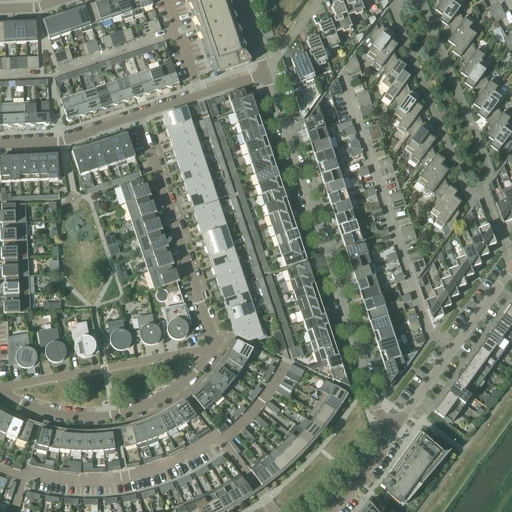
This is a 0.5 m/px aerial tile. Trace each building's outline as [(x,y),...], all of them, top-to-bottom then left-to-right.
[(95,3),(94,3),(101,23),(111,20),(104,0),(104,1),(100,2),(99,4),(96,5),(95,3)] [(105,0),(104,0),(111,20),(121,16),(115,0),(110,0),(110,1),(106,2),(105,0)] [(115,0),(121,16),(123,20),(133,17),(127,0),(115,0)] [(142,9),(138,0),(127,0),(133,17),(143,13),(142,9)] [(138,0),(142,9),(153,6),(152,4),(152,5),(150,0),(138,0)] [(215,73),(216,75),(248,64),(226,0),(187,0),(208,61),(214,73),(215,73)] [(342,3),(342,4),(352,28),(352,27),(348,17),(354,14),(355,16),(363,13),(362,11),(364,10),(364,11),(359,0),(346,0),(348,3),(343,5),(342,3)] [(438,21),(453,0),(436,0),(438,5),(434,11),(442,16),(438,21)] [(447,26),(449,31),(461,15),(458,10),(465,1),(464,0),(453,0),(438,21),(446,27),(447,26)] [(85,7),(84,7),(91,27),(101,23),(94,3),(94,4),(90,5),(89,8),(85,9),(85,7)] [(330,20),(339,44),(340,44),(335,34),(342,31),(343,33),(350,30),(350,28),(351,27),(351,28),(352,28),(342,4),(340,5),(339,3),(332,6),(333,8),(331,8),(336,20),(331,22),(330,20)] [(488,10),(491,17),(503,11),(499,4),(488,10)] [(75,10),(74,10),(80,30),(82,34),(92,30),(91,27),(84,7),(83,7),(84,8),(80,9),(79,11),(75,12),(75,10)] [(64,13),(64,14),(70,33),(80,30),(74,10),(73,10),(73,11),(70,12),(69,14),(65,16),(64,13)] [(503,11),(491,17),(495,24),(506,18),(503,11)] [(54,17),(53,17),(60,37),(70,33),(64,14),(63,14),(59,16),(58,18),(55,19),(54,17)] [(451,52),(451,53),(474,22),(466,16),(463,20),(461,15),(449,31),(451,36),(447,42),(454,48),(451,52)] [(60,37),(53,17),(53,18),(49,19),(48,21),(44,22),(44,20),(42,21),(43,22),(49,39),(48,39),(49,40),(50,44),(61,41),(60,37)] [(318,37),(317,37),(327,61),(323,51),(330,48),(331,50),(338,47),(337,45),(339,44),(339,45),(339,44),(330,20),(329,21),(328,22),(327,19),(319,22),(320,25),(319,25),(323,37),(318,39),(318,37)] [(157,20),(147,24),(150,34),(160,31),(161,31),(157,20)] [(15,23),(14,23),(15,44),(26,43),(25,22),(24,22),(24,25),(20,25),(19,23),(15,23)] [(26,22),(25,22),(26,43),(37,43),(37,41),(36,23),(37,23),(36,22),(35,22),(35,24),(31,24),(29,23),(26,23),(26,22)] [(460,57),(462,62),(473,47),(471,41),(476,35),(468,30),(474,22),(451,53),(459,58),(460,57)] [(4,23),(3,23),(4,44),(15,44),(14,23),(13,23),(13,25),(10,25),(8,24),(4,24),(4,23)] [(370,66),(393,35),(385,29),(384,30),(382,25),(378,30),(376,25),(368,35),(373,46),(366,56),(374,61),(370,66)] [(126,30),(116,34),(119,45),(130,41),(126,30)] [(116,34),(106,37),(109,48),(119,45),(116,34)] [(511,34),(502,39),(506,46),(511,43),(511,34)] [(381,67),(383,72),(395,57),(393,51),(397,45),(390,40),(393,35),(370,66),(378,72),(381,67)] [(305,54),(315,78),(311,68),(317,65),(318,67),(326,64),(325,62),(326,61),(327,62),(327,61),(317,37),(317,38),(315,39),(315,36),(307,39),(308,42),(306,42),(311,54),(306,56),(305,54)] [(464,84),(487,53),(479,47),(475,52),(473,47),(462,62),(464,68),(460,74),(467,79),(464,84)] [(68,62),(65,51),(54,54),(58,66),(58,65),(68,62)] [(315,78),(305,54),(305,55),(303,56),(302,53),(295,56),(296,59),(291,61),(295,72),(288,75),(287,75),(291,88),(292,87),(305,82),(306,84),(313,81),(312,79),(314,78),(315,78)] [(472,89),(475,94),(486,78),(484,73),(491,64),(483,58),(487,53),(464,84),(472,90),(472,89)] [(354,54),(346,67),(349,76),(360,72),(355,54),(354,54)] [(38,57),(27,58),(27,69),(38,69),(39,69),(38,57)] [(383,97),(406,66),(398,61),(397,62),(395,57),(383,72),(386,78),(381,84),(389,89),(383,97)] [(27,58),(16,59),(16,70),(27,69),(27,58)] [(16,59),(5,59),(6,70),(16,70),(16,59)] [(172,63),(159,67),(166,88),(167,88),(168,88),(169,88),(170,88),(171,88),(172,88),(172,87),(173,87),(173,86),(179,84),(172,63)] [(394,99),(396,104),(408,88),(405,83),(410,77),(402,71),(406,67),(406,66),(383,97),(391,103),(394,99)] [(159,67),(148,71),(155,92),(156,91),(157,92),(158,92),(159,92),(160,92),(161,91),(162,90),(162,89),(166,88),(159,67)] [(148,71),(138,74),(145,95),(146,95),(147,96),(148,96),(149,95),(150,95),(151,94),(151,93),(155,92),(148,71)] [(138,74),(127,78),(134,99),(135,98),(135,99),(136,99),(137,99),(138,99),(139,99),(139,98),(140,98),(140,97),(141,96),(145,95),(138,74)] [(127,78),(116,82),(123,102),(124,102),(125,103),(126,103),(127,103),(128,102),(129,101),(130,100),(134,99),(127,78)] [(476,115),(477,116),(499,84),(491,79),(488,83),(486,78),(475,94),(477,99),(472,105),(480,111),(476,115)] [(328,90),(331,98),(342,94),(337,79),(328,90)] [(116,82),(105,85),(112,106),(113,106),(114,106),(115,106),(116,106),(117,106),(118,105),(119,105),(119,104),(123,102),(116,82)] [(485,120),(487,125),(499,110),(497,104),(503,95),(496,89),(499,85),(499,84),(477,116),(484,121),(485,120)] [(105,85),(94,89),(101,110),(102,109),(103,110),(104,110),(105,110),(106,110),(107,109),(108,108),(108,107),(112,106),(105,85)] [(395,129),(396,129),(418,98),(411,92),(410,93),(408,88),(396,104),(398,109),(391,118),(399,124),(395,129)] [(94,89),(84,92),(90,113),(91,113),(92,113),(93,114),(94,114),(95,113),(96,113),(97,112),(97,111),(101,110),(94,89)] [(227,95),(234,114),(255,107),(252,96),(246,98),(244,90),(244,89),(227,95)] [(355,95),(357,102),(369,98),(367,91),(355,95)] [(84,92),(73,96),(80,117),(81,116),(81,117),(82,117),(83,117),(84,117),(85,117),(85,116),(86,116),(86,115),(86,114),(90,113),(84,92)] [(80,117),(73,96),(60,100),(66,116),(66,117),(66,118),(65,118),(66,119),(66,120),(66,121),(67,121),(68,122),(69,122),(70,122),(71,122),(71,121),(72,121),(73,120),(73,119),(80,117)] [(369,98),(357,102),(360,109),(371,105),(369,98)] [(407,130),(409,135),(420,120),(418,114),(423,108),(415,103),(419,98),(418,98),(396,129),(403,135),(407,130)] [(207,102),(212,117),(219,115),(214,99),(207,102)] [(305,129),(307,135),(326,129),(321,115),(325,114),(321,101),(306,121),(307,123),(304,124),(303,124),(304,127),(305,127),(306,127),(307,129),(306,129),(305,129)] [(48,102),(35,103),(36,125),(44,124),(44,125),(45,126),(46,126),(47,126),(48,126),(49,125),(50,124),(50,123),(50,122),(50,121),(50,120),(49,120),(48,102)] [(24,103),(13,104),(14,126),(18,126),(19,127),(20,127),(21,127),(22,127),(23,127),(23,126),(24,125),(25,125),(24,103)] [(35,103),(24,103),(25,125),(29,125),(30,126),(31,127),(32,127),(33,127),(34,126),(35,126),(35,125),(36,125),(35,103)] [(207,112),(204,103),(199,104),(202,114),(207,112)] [(13,104),(1,105),(2,126),(6,126),(7,127),(8,128),(9,128),(10,128),(11,127),(12,127),(13,126),(14,126),(13,104)] [(234,114),(237,124),(259,117),(255,107),(234,114)] [(166,129),(166,130),(191,122),(186,108),(180,111),(181,112),(176,114),(175,112),(163,116),(164,118),(163,119),(165,126),(167,126),(168,129),(166,129)] [(489,147),(511,116),(504,110),(501,115),(499,110),(487,125),(489,131),(485,137),(493,142),(489,147)] [(511,115),(511,116),(489,147),(497,153),(498,152),(500,157),(504,152),(506,157),(511,149),(511,142),(509,136),(511,132),(511,123),(509,121),(511,116),(511,115)] [(237,124),(241,134),(262,127),(259,117),(237,124)] [(408,160),(431,129),(423,124),(422,125),(420,120),(409,135),(411,140),(404,150),(412,155),(408,160)] [(170,140),(170,141),(194,133),(191,122),(166,130),(169,137),(170,137),(171,140),(170,140)] [(366,128),(369,136),(380,132),(378,125),(366,128)] [(207,128),(211,139),(215,138),(212,127),(207,128)] [(241,134),(244,145),(266,137),(262,127),(241,134)] [(308,140),(310,145),(329,139),(326,129),(307,135),(308,138),(308,137),(309,137),(310,139),(309,140),(309,139),(308,140)] [(419,161),(422,167),(433,151),(431,146),(435,140),(428,134),(431,130),(431,129),(408,160),(416,166),(419,161)] [(380,132),(369,136),(371,143),(383,139),(380,132)] [(173,151),(173,152),(198,143),(194,133),(170,141),(172,148),(174,148),(175,150),(173,151)] [(127,134),(118,137),(126,161),(135,158),(127,134)] [(118,137),(108,140),(116,164),(126,161),(118,137)] [(244,145),(247,155),(269,148),(266,137),(244,145)] [(211,139),(214,150),(219,148),(215,138),(211,139)] [(312,150),(314,156),(333,149),(329,139),(310,145),(311,148),(312,148),(312,147),(313,147),(314,149),(312,150)] [(108,140),(99,143),(107,167),(116,164),(108,140)] [(347,149),(345,152),(347,156),(353,154),(351,150),(360,148),(358,141),(349,144),(350,148),(347,149)] [(99,143),(90,146),(98,170),(107,167),(99,143)] [(177,162),(202,154),(198,143),(173,152),(176,159),(178,158),(179,161),(177,162)] [(90,146),(81,149),(89,173),(98,170),(90,146)] [(214,150),(218,161),(222,159),(219,148),(214,150)] [(247,155),(251,165),(272,158),(269,148),(247,155)] [(315,160),(317,166),(340,158),(336,148),(333,149),(314,156),(315,158),(316,157),(317,160),(316,160),(315,160)] [(89,173),(81,149),(72,152),(80,176),(89,173)] [(421,192),(444,161),(436,155),(435,156),(433,151),(422,167),(424,172),(417,181),(424,187),(421,192)] [(180,173),(181,173),(205,165),(202,154),(177,162),(179,169),(181,169),(182,172),(180,173)] [(57,155),(47,156),(48,181),(58,180),(57,155)] [(38,156),(28,157),(29,182),(39,181),(38,156)] [(47,156),(38,156),(39,181),(48,181),(47,156)] [(0,183),(10,183),(9,158),(0,157),(0,183)] [(18,157),(9,158),(10,183),(20,182),(18,157)] [(28,157),(18,157),(20,182),(29,182),(28,157)] [(251,165),(254,175),(276,168),(272,158),(251,165)] [(340,158),(317,166),(318,168),(320,168),(320,170),(319,170),(321,176),(339,170),(343,168),(340,158)] [(377,162),(380,169),(391,165),(389,158),(377,162)] [(218,161),(221,172),(226,170),(222,159),(218,161)] [(432,193),(434,198),(446,182),(444,177),(448,171),(440,166),(444,161),(421,192),(429,197),(432,193)] [(184,183),(184,184),(209,176),(205,165),(181,173),(183,180),(185,180),(186,183),(184,183)] [(391,165),(380,169),(382,176),(394,173),(391,165)] [(254,175),(258,186),(279,178),(276,168),(254,175)] [(221,172),(225,182),(230,181),(226,170),(221,172)] [(322,181),(324,186),(343,180),(339,170),(321,176),(321,179),(322,178),(323,178),(324,180),(323,181),(323,180),(322,181)] [(188,194),(188,195),(212,187),(209,176),(184,184),(187,191),(188,191),(189,194),(188,194)] [(258,186),(261,196),(283,189),(279,178),(258,186)] [(119,187),(125,204),(148,197),(142,179),(141,179),(142,179),(119,187)] [(325,191),(327,197),(346,190),(343,180),(324,186),(325,189),(325,188),(326,188),(327,191),(326,191),(325,191)] [(230,181),(225,182),(229,196),(234,194),(230,181)] [(434,223),(456,192),(449,187),(448,188),(446,182),(434,198),(436,203),(430,213),(437,218),(434,223)] [(502,194),(505,201),(510,212),(511,214),(511,213),(511,189),(510,184),(500,188),(503,194),(502,194)] [(212,187),(188,195),(190,202),(192,202),(194,208),(205,204),(205,202),(210,200),(210,202),(217,200),(212,187)] [(261,196),(264,206),(286,199),(283,189),(261,196)] [(329,201),(331,207),(350,200),(346,190),(327,197),(328,199),(329,199),(330,198),(331,201),(330,201),(329,201)] [(389,196),(391,203),(403,199),(400,192),(389,196)] [(456,192),(434,223),(442,229),(445,224),(449,235),(457,225),(455,220),(459,215),(456,209),(461,203),(453,197),(457,193),(456,192)] [(125,204),(131,221),(154,214),(148,197),(125,204)] [(264,206),(268,216),(289,209),(286,199),(264,206)] [(403,199),(391,203),(393,210),(405,206),(403,199)] [(332,211),(334,217),(353,211),(350,200),(331,207),(332,209),(333,209),(334,211),(333,211),(332,211)] [(505,201),(495,205),(503,224),(511,220),(511,215),(511,214),(510,212),(505,201)] [(1,205),(2,224),(26,223),(25,204),(2,205),(1,205)] [(198,225),(223,217),(218,204),(212,206),(212,208),(207,209),(207,208),(195,211),(196,213),(194,214),(197,221),(199,221),(199,224),(198,225)] [(268,216),(271,227),(293,219),(289,209),(268,216)] [(336,222),(338,227),(357,221),(353,211),(334,217),(335,220),(336,219),(337,219),(338,221),(336,222),(336,221),(336,222)] [(131,221),(136,238),(159,231),(154,214),(131,221)] [(201,235),(202,236),(226,228),(223,217),(198,225),(200,232),(202,232),(203,235),(201,235)] [(271,227),(275,237),(296,230),(293,219),(271,227)] [(339,232),(341,238),(360,231),(357,221),(338,227),(338,230),(339,230),(339,229),(340,229),(341,232),(340,232),(339,232)] [(2,224),(3,242),(27,241),(26,223),(2,224)] [(400,229),(402,236),(414,232),(411,225),(400,229)] [(477,230),(479,236),(480,236),(484,247),(485,247),(486,248),(495,245),(496,245),(488,225),(477,230)] [(205,246),(205,247),(230,239),(226,228),(202,236),(204,243),(206,243),(207,246),(205,246)] [(275,237),(278,247),(300,240),(296,230),(275,237)] [(360,231),(341,238),(342,240),(344,239),(344,242),(343,242),(342,242),(344,248),(366,241),(362,230),(360,231)] [(136,238),(142,255),(165,248),(159,231),(136,238)] [(414,232),(402,236),(404,243),(416,240),(414,232)] [(469,240),(472,246),(477,257),(478,259),(487,255),(488,255),(486,248),(485,247),(484,247),(480,236),(479,236),(469,240)] [(209,257),(209,258),(233,249),(230,239),(205,247),(207,254),(209,254),(210,257),(209,257)] [(278,247),(282,257),(303,250),(300,240),(278,247)] [(3,242),(4,260),(28,259),(27,241),(3,242)] [(348,259),(349,262),(370,255),(367,244),(345,251),(347,257),(348,257),(349,256),(350,259),(349,259),(348,259)] [(462,250),(464,256),(465,256),(469,267),(470,267),(471,269),(480,265),(481,265),(478,259),(477,257),(472,246),(462,250)] [(142,255),(148,272),(171,265),(165,248),(142,255)] [(212,268),(237,260),(233,249),(209,258),(211,265),(213,265),(214,267),(212,268)] [(303,250),(282,257),(285,268),(307,261),(303,250)] [(351,269),(352,272),(371,266),(375,264),(372,254),(370,255),(349,262),(351,267),(353,266),(353,269),(352,269),(351,269)] [(454,261),(457,267),(462,278),(462,277),(463,279),(472,276),(473,276),(473,275),(471,269),(470,267),(469,267),(465,256),(464,256),(454,261)] [(4,260),(5,278),(29,277),(28,259),(4,260)] [(411,263),(417,280),(426,268),(423,259),(411,263)] [(216,279),(241,271),(237,260),(212,268),(215,276),(216,275),(217,278),(216,279)] [(286,271),(290,281),(311,274),(308,264),(286,271)] [(171,265),(148,272),(154,290),(176,282),(171,265)] [(355,279),(356,282),(375,276),(371,266),(352,272),(354,278),(355,277),(356,277),(357,279),(356,280),(356,279),(355,279)] [(449,277),(450,277),(454,288),(455,288),(456,290),(465,286),(466,286),(463,279),(462,277),(462,278),(457,267),(447,271),(449,277)] [(219,290),(220,290),(244,282),(241,271),(216,279),(218,287),(220,286),(221,289),(219,290)] [(117,275),(119,282),(128,279),(125,272),(122,273),(117,275)] [(290,281),(293,292),(314,284),(311,274),(290,281)] [(358,290),(359,292),(378,286),(375,276),(356,282),(358,288),(358,287),(359,287),(360,289),(359,290),(358,290)] [(5,278),(5,296),(30,295),(29,277),(5,278)] [(439,281),(442,287),(447,298),(448,300),(458,296),(456,290),(455,288),(454,288),(450,277),(449,277),(439,281)] [(223,301),(248,293),(244,282),(220,290),(222,297),(224,297),(225,300),(223,301)] [(293,292),(296,302),(318,295),(314,284),(293,292)] [(362,300),(363,303),(382,296),(378,286),(359,292),(361,298),(362,298),(363,297),(364,300),(362,300)] [(432,291),(434,298),(435,297),(439,309),(440,308),(441,310),(450,306),(450,307),(451,306),(448,300),(447,298),(442,287),(432,291)] [(227,311),(227,312),(251,303),(248,293),(223,301),(226,308),(227,308),(228,311),(227,311)] [(30,295),(5,296),(6,314),(30,313),(30,295)] [(296,302),(300,312),(321,305),(318,295),(296,302)] [(365,310),(366,313),(385,307),(382,296),(363,303),(364,308),(365,308),(366,307),(367,310),(366,310),(365,310)] [(435,297),(434,298),(424,302),(427,310),(428,310),(432,321),(433,321),(433,320),(442,317),(443,317),(441,310),(440,308),(439,309),(435,297)] [(45,303),(45,311),(60,310),(59,303),(45,303)] [(230,322),(230,323),(243,318),(245,324),(257,320),(251,303),(227,312),(229,319),(231,319),(232,322),(230,322)] [(300,312),(303,322),(325,315),(321,305),(300,312)] [(167,334),(167,335),(168,336),(165,336),(165,337),(168,336),(169,338),(170,338),(172,340),(173,341),(175,341),(176,341),(178,341),(179,341),(180,341),(182,340),(184,339),(185,338),(186,337),(185,337),(194,335),(193,333),(184,306),(163,310),(163,311),(164,311),(167,327),(167,328),(167,329),(167,330),(167,331),(167,332),(167,333),(167,334)] [(368,320),(369,323),(388,317),(385,307),(366,313),(368,318),(370,318),(370,320),(369,320),(368,320)] [(136,342),(141,342),(142,343),(143,344),(144,345),(145,345),(147,346),(148,346),(150,347),(152,346),(153,346),(154,346),(156,345),(157,344),(158,343),(158,342),(163,341),(160,323),(159,323),(153,324),(151,315),(151,316),(135,319),(135,320),(138,319),(140,332),(139,333),(139,334),(139,335),(139,336),(139,337),(139,338),(140,340),(140,341),(136,342)] [(303,322),(307,333),(328,325),(325,315),(303,322)] [(511,320),(505,315),(498,324),(511,333),(511,320)] [(372,331),(373,333),(392,327),(388,317),(369,323),(371,329),(372,329),(372,328),(373,328),(374,330),(373,331),(372,331)] [(243,318),(230,323),(233,330),(235,330),(236,333),(236,335),(248,341),(256,338),(257,341),(266,338),(263,329),(260,330),(257,320),(245,324),(243,318)] [(110,341),(110,342),(110,343),(110,344),(110,345),(111,346),(107,347),(107,348),(111,347),(112,348),(112,349),(113,349),(115,350),(116,351),(117,352),(118,352),(120,352),(121,352),(122,352),(124,351),(126,351),(127,350),(128,349),(129,348),(134,347),(130,328),(124,330),(122,320),(121,320),(121,322),(106,325),(108,325),(110,337),(110,338),(110,339),(110,340),(110,341)] [(79,357),(81,358),(82,358),(83,358),(85,359),(87,359),(88,358),(90,357),(91,357),(92,356),(93,355),(93,354),(98,353),(95,335),(94,335),(88,336),(86,324),(76,326),(71,327),(72,331),(70,331),(70,332),(72,332),(75,344),(74,345),(74,346),(74,347),(74,348),(74,349),(74,350),(74,351),(75,351),(75,352),(75,353),(71,354),(71,355),(76,354),(77,355),(78,356),(78,357),(79,357)] [(511,333),(498,324),(492,332),(509,345),(511,340),(511,333)] [(307,333),(310,343),(332,336),(328,325),(307,333)] [(375,341),(376,344),(395,337),(392,327),(373,333),(375,339),(376,338),(377,341),(376,341),(375,341)] [(64,360),(69,359),(66,340),(65,340),(59,341),(56,328),(56,329),(56,330),(37,333),(37,334),(38,334),(41,347),(45,346),(45,350),(45,351),(45,352),(45,353),(45,354),(45,355),(45,356),(45,357),(46,359),(42,359),(42,360),(46,359),(47,360),(48,361),(50,363),(51,363),(52,363),(53,364),(55,364),(56,364),(57,364),(58,364),(59,364),(61,363),(62,362),(63,362),(63,361),(64,360)] [(273,334),(279,353),(286,350),(280,332),(273,334)] [(492,332),(486,341),(502,353),(509,345),(492,332)] [(21,369),(22,369),(23,369),(24,369),(25,370),(27,370),(29,369),(31,369),(32,368),(33,367),(34,367),(35,366),(34,365),(40,364),(36,346),(35,346),(29,347),(27,334),(26,334),(27,335),(8,339),(9,366),(17,365),(18,365),(18,366),(19,367),(20,368),(21,369)] [(310,343),(313,353),(335,346),(332,336),(310,343)] [(379,351),(380,354),(399,348),(403,346),(400,336),(395,337),(376,344),(378,349),(379,349),(380,348),(381,351),(379,351)] [(232,347),(230,350),(247,360),(250,355),(253,350),(232,339),(229,346),(230,345),(232,347)] [(486,341),(479,350),(496,362),(502,353),(486,341)] [(312,371),(319,368),(317,363),(338,356),(335,346),(313,353),(317,363),(305,367),(312,371)] [(382,361),(383,364),(402,358),(401,357),(402,357),(399,348),(380,354),(381,359),(382,359),(383,359),(384,361),(383,362),(383,361),(382,361)] [(227,354),(225,358),(242,370),(245,365),(247,360),(230,350),(227,354)] [(290,352),(292,360),(298,358),(295,350),(290,352)] [(479,350),(473,359),(490,371),(496,362),(479,350)] [(402,358),(383,364),(383,365),(384,364),(385,364),(386,366),(385,367),(384,366),(384,367),(391,388),(399,377),(398,377),(395,367),(402,365),(404,370),(403,371),(417,353),(417,352),(402,357),(401,357),(402,358)] [(317,363),(319,368),(328,365),(332,380),(345,386),(346,386),(347,386),(347,385),(348,385),(348,384),(341,364),(338,356),(317,363)] [(222,363),(219,367),(235,379),(239,374),(242,370),(225,358),(222,363)] [(473,359),(466,367),(483,380),(490,371),(473,359)] [(293,376),(292,379),(293,380),(292,381),(297,384),(300,379),(304,372),(290,365),(287,372),(293,374),(292,376),(293,376)] [(216,371),(213,374),(228,387),(232,383),(235,379),(219,367),(216,371)] [(466,367),(460,376),(477,388),(483,380),(466,367)] [(291,378),(292,379),(293,376),(292,376),(293,374),(287,372),(285,377),(290,380),(291,378)] [(210,378),(206,382),(221,396),(225,392),(228,387),(213,374),(210,378)] [(460,376),(454,385),(471,397),(477,388),(460,376)] [(318,390),(323,393),(340,404),(340,403),(345,394),(346,394),(345,394),(346,393),(339,389),(339,388),(323,381),(318,390)] [(203,385),(199,389),(213,404),(217,400),(221,396),(206,382),(203,385)] [(454,385),(447,394),(464,406),(471,397),(454,385)] [(281,394),(282,395),(284,392),(283,392),(283,390),(278,387),(275,392),(280,395),(281,394)] [(213,404),(199,389),(195,392),(191,396),(204,411),(209,407),(213,404)] [(493,391),(489,397),(492,399),(498,395),(493,391)] [(323,393),(317,402),(334,413),(333,413),(339,404),(340,404),(323,393)] [(447,394),(441,402),(458,414),(464,406),(447,394)] [(180,404),(176,407),(186,423),(191,420),(196,417),(185,401),(180,404)] [(270,409),(272,410),(273,408),(272,407),(273,406),(268,402),(265,407),(270,410),(270,409)] [(317,402),(311,411),(327,423),(327,422),(333,413),(333,414),(334,413),(317,402)] [(458,414),(441,402),(434,412),(435,412),(434,414),(443,420),(444,418),(451,424),(458,414)] [(172,410),(167,412),(177,429),(181,426),(186,423),(176,407),(172,410)] [(273,408),(272,410),(273,411),(272,412),(276,415),(280,411),(275,407),(274,409),(273,408)] [(479,408),(475,414),(480,417),(484,412),(479,408)] [(311,411),(305,419),(320,432),(320,431),(326,423),(327,423),(311,411)] [(163,415),(158,417),(167,434),(172,432),(177,429),(167,412),(163,415)] [(0,432),(1,433),(6,436),(14,417),(10,415),(6,413),(0,422),(0,432)] [(259,423),(260,424),(262,422),(261,421),(261,420),(257,416),(253,420),(258,424),(259,423)] [(11,438),(16,440),(23,421),(19,420),(14,417),(6,436),(11,438)] [(154,419),(149,421),(157,439),(162,436),(167,434),(158,417),(154,419)] [(305,419),(298,428),(313,440),(312,440),(319,432),(320,432),(305,419)] [(23,421),(16,440),(21,442),(27,444),(33,425),(28,423),(23,421)] [(145,423),(140,424),(146,443),(152,441),(157,439),(149,421),(145,423)] [(262,422),(260,424),(261,425),(260,426),(264,430),(268,426),(264,422),(263,423),(262,422)] [(131,427),(136,446),(137,451),(143,449),(148,447),(146,443),(140,424),(135,426),(131,427)] [(223,425),(216,430),(220,434),(228,428),(227,428),(226,429),(223,425)] [(288,433),(291,435),(305,449),(305,448),(312,440),(313,441),(313,440),(298,428),(295,425),(288,433)] [(130,447),(136,446),(131,427),(126,429),(120,430),(124,449),(130,447)] [(47,429),(42,428),(37,445),(35,445),(34,449),(47,453),(48,449),(52,430),(47,429)] [(194,436),(195,438),(197,441),(206,435),(208,434),(210,432),(207,428),(203,430),(194,436)] [(246,437),(247,437),(249,436),(248,435),(249,434),(245,429),(240,433),(245,437),(246,437)] [(54,450),(59,451),(62,432),(57,431),(52,430),(48,449),(54,450)] [(64,451),(70,452),(72,433),(67,432),(62,432),(59,451),(64,451)] [(107,432),(101,433),(103,452),(109,451),(115,450),(112,432),(107,432)] [(75,452),(81,453),(82,433),(77,433),(72,433),(70,452),(75,452)] [(82,433),(81,453),(87,453),(92,453),(91,433),(86,434),(82,433)] [(96,433),(91,433),(92,453),(98,452),(103,452),(101,433),(96,433)] [(291,435),(283,443),(297,457),(305,449),(291,435)] [(416,442),(389,478),(387,476),(379,487),(384,490),(385,488),(388,490),(386,493),(399,505),(404,499),(407,502),(406,502),(407,502),(421,486),(417,484),(443,454),(421,435),(420,436),(422,437),(418,443),(416,442)] [(249,436),(247,437),(248,439),(247,439),(251,444),(255,440),(251,436),(250,437),(249,436)] [(197,441),(195,438),(188,442),(190,445),(189,446),(197,441)] [(228,443),(237,454),(240,452),(231,441),(228,443)] [(283,443),(276,451),(289,465),(297,457),(283,443)] [(276,451),(268,458),(280,473),(281,473),(280,472),(288,465),(289,465),(276,451)] [(264,454),(256,460),(272,480),(272,479),(280,472),(280,473),(268,458),(264,454)] [(222,456),(216,460),(220,465),(224,461),(221,457),(222,456)] [(220,465),(216,460),(210,464),(212,463),(215,468),(220,465)] [(272,480),(256,460),(247,467),(262,487),(263,487),(263,486),(271,480),(272,480)] [(11,468),(20,471),(22,466),(14,463),(13,469),(11,468)] [(239,474),(230,480),(242,500),(243,500),(242,500),(251,494),(252,494),(252,493),(239,474)] [(230,480),(221,486),(223,489),(233,506),(242,500),(242,501),(242,500),(230,480)] [(8,496),(12,497),(16,483),(13,482),(8,496)] [(221,486),(212,491),(214,494),(223,511),(232,506),(233,506),(223,489),(221,486)] [(212,491),(202,496),(204,499),(210,511),(220,511),(222,511),(223,511),(214,494),(212,491)] [(202,496),(193,500),(194,503),(198,511),(210,511),(204,499),(202,496)] [(193,500),(183,504),(185,508),(186,511),(198,511),(194,503),(193,500)]
